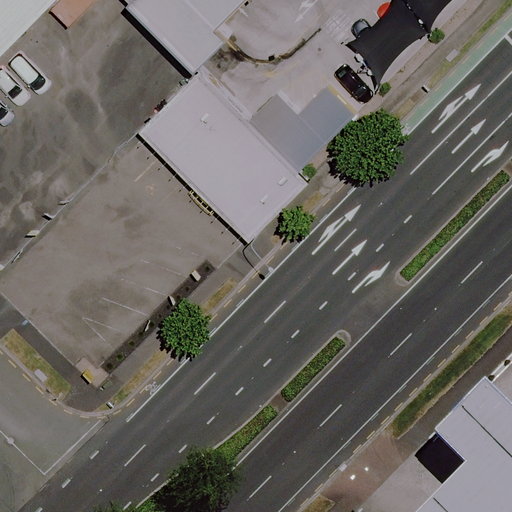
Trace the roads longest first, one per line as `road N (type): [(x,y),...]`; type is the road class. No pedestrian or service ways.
road 1 (secondary): [(81,510),(511,92)]
road 2 (secondary): [(511,228),(235,511)]
